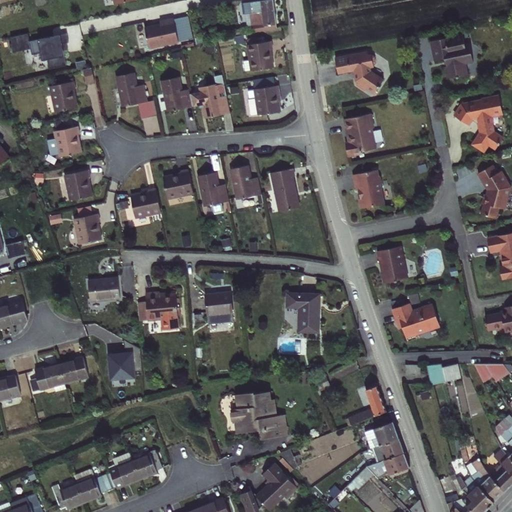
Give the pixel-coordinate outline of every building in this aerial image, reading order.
[(270,23),(266,0),(240,0),(242,11),(253,10),(256,26),(270,23)] [(144,25),(148,46),(177,40),(172,15),(158,18),(159,22),(144,25)] [(68,32),(31,40),(33,53),(42,51),(44,58),(49,57),(51,67),(68,63),(63,42),(70,41),(68,32)] [(464,61),(473,60),(469,41),(464,42),(462,33),(450,36),(450,34),(430,38),(434,58),(444,56),(446,64),(444,64),(447,77),(454,75),(456,76),(458,76),(459,74),(466,73),(464,61)] [(248,42),(252,67),(273,64),(271,47),(273,47),(272,38),(248,42)] [(381,82),(385,77),(373,69),(372,65),(375,63),(376,60),(376,57),(376,56),(374,54),(372,53),(369,53),(368,50),(336,58),(340,74),(355,70),(358,81),(361,81),(358,85),(366,91),(367,89),(373,94),(378,86),(379,87),(382,83),(381,82)] [(84,69),(87,82),(97,79),(94,66),(84,69)] [(117,75),(124,106),(148,100),(144,83),(137,84),(134,71),(117,75)] [(166,107),(189,101),(187,90),(185,83),(179,85),(176,72),(159,75),(166,107)] [(56,110),(77,106),(73,88),(76,87),(74,79),(50,84),(56,110)] [(189,101),(190,102),(198,100),(199,104),(203,103),(205,113),(229,108),(225,91),(218,92),(215,79),(198,83),(199,87),(187,90),(189,101)] [(279,84),(254,88),(258,113),(280,109),(277,93),(280,92),(279,84)] [(493,130),(490,115),(502,113),(499,97),(495,95),(490,96),(490,94),(482,96),(483,98),(471,100),(470,102),(463,98),(454,112),(467,121),(471,115),(477,120),(479,132),(471,142),(481,149),(486,142),(493,147),(501,136),(493,130)] [(359,151),(374,148),(370,129),(372,129),(368,114),(342,119),(347,142),(344,143),(347,156),(360,153),(359,151)] [(53,129),(58,154),(79,150),(76,133),(78,132),(77,124),(53,129)] [(0,141),(0,164),(11,156),(0,141)] [(262,191),(258,174),(250,175),(248,163),(232,167),(239,197),(262,191)] [(500,206),(505,207),(511,185),(503,169),(498,171),(494,163),(480,171),(487,184),(488,184),(490,188),(489,193),(486,192),(483,202),(485,202),(482,212),(497,216),(500,206)] [(166,196),(192,190),(186,166),(178,168),(179,171),(161,175),(166,196)] [(279,210),(300,205),(292,175),(295,174),(293,166),(270,171),(279,210)] [(360,207),(384,202),(380,186),(382,183),(379,173),(378,173),(377,167),(353,172),(356,187),(360,186),(361,194),(358,197),(360,207)] [(89,169),(66,175),(72,200),(92,195),(88,178),(90,177),(89,169)] [(229,198),(225,181),(218,182),(216,170),(198,174),(205,204),(212,202),(214,210),(224,208),(222,200),(229,198)] [(132,215),(158,209),(153,186),(145,188),(145,191),(127,195),(132,215)] [(95,213),(71,219),(77,244),(99,238),(94,221),(97,221),(95,213)] [(511,230),(488,235),(491,250),(501,248),(504,263),(503,263),(501,267),(503,275),(506,277),(511,275),(511,230)] [(386,283),(407,279),(404,266),(406,262),(405,255),(403,255),(401,246),(378,250),(381,265),(383,264),(385,271),(384,271),(386,283)] [(90,279),(92,301),(121,298),(119,276),(90,279)] [(317,321),(323,284),(289,279),(288,292),(300,294),(297,318),(317,321)] [(202,310),(227,308),(225,288),(200,290),(202,310)] [(148,318),(180,316),(178,292),(161,294),(161,290),(146,291),(147,299),(139,299),(140,317),(148,316),(148,318)] [(5,301),(0,302),(0,324),(10,322),(9,319),(16,317),(12,302),(6,304),(5,301)] [(412,333),(437,325),(430,302),(409,309),(406,301),(391,306),(395,321),(398,320),(404,340),(414,337),(412,333)] [(511,305),(505,306),(506,311),(501,312),(501,313),(486,316),(488,329),(503,326),(504,331),(511,329),(511,305)] [(125,356),(110,356),(111,378),(134,377),(133,372),(140,372),(139,349),(125,340),(125,356)] [(79,354),(55,360),(61,381),(85,376),(79,354)] [(61,381),(55,360),(31,366),(36,388),(51,384),(61,381)] [(439,382),(454,379),(450,361),(435,361),(439,382)] [(478,384),(488,377),(478,362),(466,362),(478,384)] [(488,377),(492,382),(505,373),(494,362),(478,362),(488,377)] [(12,373),(0,375),(0,397),(17,393),(12,373)] [(471,419),(484,413),(468,375),(451,382),(465,414),(468,412),(471,419)] [(367,405),(344,414),(347,422),(383,408),(374,382),(361,386),(367,405)] [(262,437),(287,434),(284,413),(278,414),(275,398),(272,398),(271,390),(255,392),(255,390),(237,393),(239,406),(233,406),(234,409),(232,410),(233,421),(236,421),(237,432),(254,430),(254,427),(260,426),(262,437)] [(394,433),(390,420),(370,428),(375,440),(378,439),(394,433)] [(511,440),(511,426),(506,421),(500,427),(511,440)] [(511,464),(511,440),(500,427),(494,433),(508,449),(502,454),(511,464)] [(399,449),(394,433),(378,439),(382,450),(379,452),(380,455),(398,449),(399,449)] [(511,475),(511,464),(502,454),(494,445),(486,452),(496,463),(487,471),(491,475),(488,477),(498,489),(511,475)] [(404,463),(398,449),(380,455),(379,455),(380,458),(382,457),(387,469),(404,463)] [(111,465),(104,467),(105,470),(111,484),(111,485),(119,483),(120,485),(136,478),(128,458),(125,451),(110,457),(109,459),(111,465)] [(145,452),(128,458),(136,478),(153,471),(152,469),(159,466),(153,451),(146,454),(145,452)] [(498,489),(488,477),(471,457),(464,464),(479,479),(473,484),(487,499),(498,489)] [(297,487),(274,462),(262,473),(268,479),(271,482),(267,486),(257,496),(254,493),(253,494),(250,486),(239,491),(248,511),(249,511),(253,511),(263,504),(268,509),(285,493),(288,496),(297,487)] [(74,479),(82,499),(99,492),(98,489),(111,484),(105,470),(93,475),(92,472),(74,479)] [(474,511),(487,499),(473,484),(466,477),(459,481),(455,474),(450,476),(456,489),(462,494),(456,499),(464,508),(468,511),(474,511)] [(82,499),(74,479),(57,485),(55,480),(49,483),(58,505),(64,503),(65,505),(82,499)] [(8,505),(10,511),(37,511),(30,491),(23,493),(25,498),(8,505)] [(411,511),(421,504),(418,496),(404,505),(409,511),(411,511)] [(195,507),(197,511),(225,511),(220,497),(195,507)] [(0,511),(10,511),(8,505),(5,498),(0,500),(0,511)] [(445,511),(468,511),(464,508),(459,511),(456,511),(445,500),(442,502),(445,511)]
